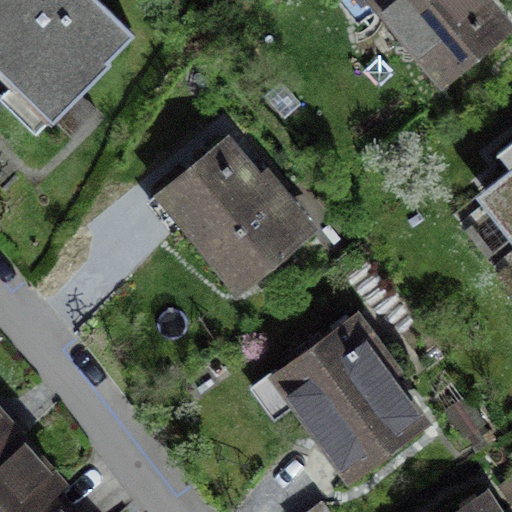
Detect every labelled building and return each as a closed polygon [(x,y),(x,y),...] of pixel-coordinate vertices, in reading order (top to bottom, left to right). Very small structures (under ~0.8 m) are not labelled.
[(136,37),(98,0),(0,0),(0,67),(53,120),(136,37)] [(505,29),(481,0),(375,0),(443,80),(505,29)] [(352,249),(254,146),(174,221),(272,324),(352,249)] [(511,166),(480,192),(511,233),(511,166)] [(381,351),(358,318),(279,374),(349,473),(421,422),(373,356),(381,351)] [(57,483),(0,418),(0,511),(24,511),(46,493),(57,483)] [(62,511),(46,493),(24,511),(62,511)] [(492,511),(483,496),(458,511),(492,511)]
